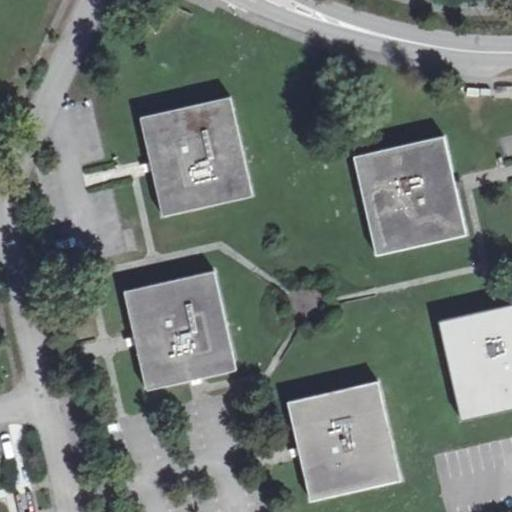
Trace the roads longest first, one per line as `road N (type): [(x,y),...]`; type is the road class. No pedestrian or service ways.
road 1 (unclassified): [(87,0),(6,197),(45,399)]
road 2 (secondary): [(349,30),(413,49),(511,54)]
